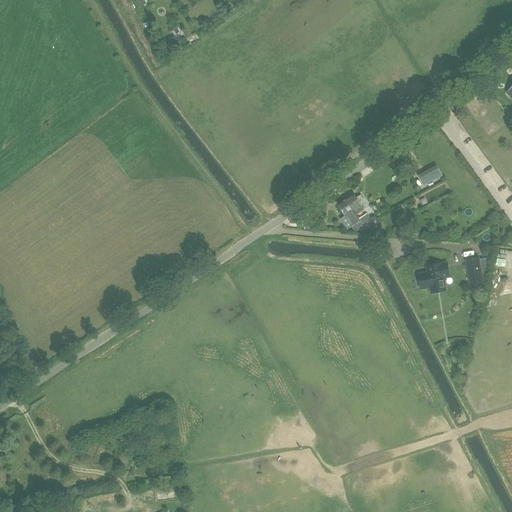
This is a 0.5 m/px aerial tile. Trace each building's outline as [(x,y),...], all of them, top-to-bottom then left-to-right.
[(177,48),(183,43),(177,34),(170,39),(177,48)] [(424,186),(443,176),(437,165),(418,176),(424,186)] [(357,215),(364,210),(361,204),(365,201),(362,196),(358,199),(354,193),(345,198),(357,215)] [(359,219),(357,215),(345,198),(337,203),(354,230),(363,230),(364,226),(372,220),(367,213),(359,219)] [(305,222),(304,230),(314,231),(315,223),(305,222)] [(394,228),(394,235),(395,235),(405,235),(405,236),(413,236),(413,238),(421,238),(421,233),(414,232),(414,231),(406,231),(406,228),(394,228)] [(470,287),(484,285),(479,258),(465,260),(470,287)] [(420,279),(422,288),(432,286),(433,291),(444,289),(443,284),(445,284),(444,278),(449,277),(447,263),(427,266),(429,278),(420,279)] [(507,288),(508,282),(496,280),(495,287),(507,288)]
